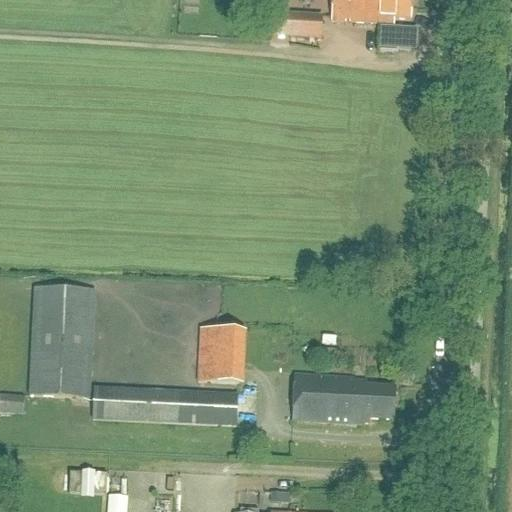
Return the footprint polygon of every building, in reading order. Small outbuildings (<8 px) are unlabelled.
[(380,21),(409,23),(410,0),(331,0),(330,23),(379,26),(380,21)] [(272,15),(271,39),(320,42),(321,18),(272,15)] [(94,294),(33,291),(28,398),(88,401),(94,294)] [(199,331),(196,386),(242,389),(245,335),(199,331)] [(395,353),(381,353),(381,373),(395,373),(395,353)] [(367,389),(367,385),(354,384),(354,381),(294,377),(291,424),(362,428),(362,422),(392,424),(395,391),(367,389)] [(93,391),(92,422),(235,429),(236,398),(93,391)] [(0,415),(22,418),(23,399),(0,397),(0,415)] [(69,491),(86,492),(87,468),(70,468),(69,491)]
